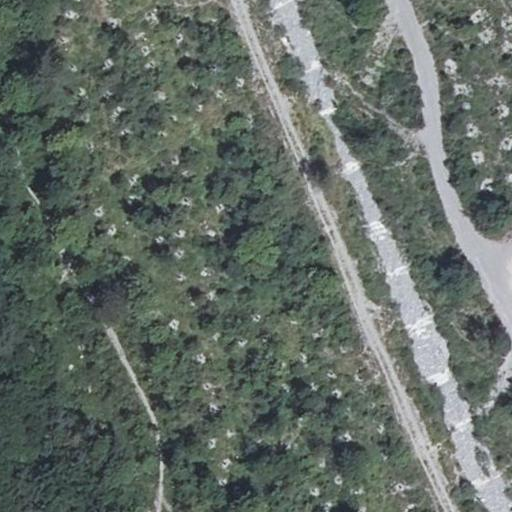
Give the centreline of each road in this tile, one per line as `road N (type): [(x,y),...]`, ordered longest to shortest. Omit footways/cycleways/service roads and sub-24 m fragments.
road 1 (track): [(236,0),(451,511)]
road 2 (track): [(393,0),(425,75),(443,192),(511,322)]
